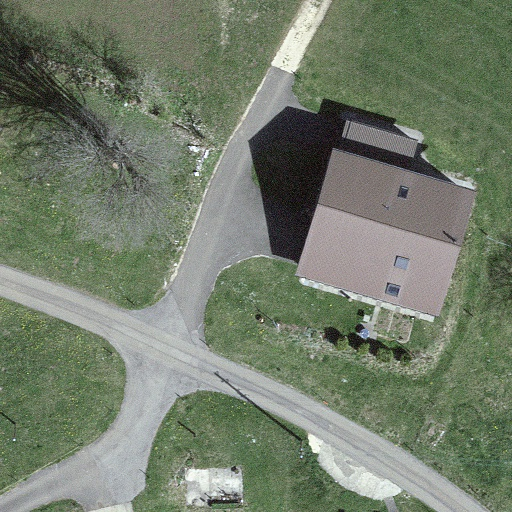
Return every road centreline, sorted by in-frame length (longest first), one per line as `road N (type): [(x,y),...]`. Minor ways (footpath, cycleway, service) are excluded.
road 1 (unclassified): [(450,511),(388,466),(163,352),(0,299)]
road 2 (track): [(163,352),(231,166),(325,0)]
